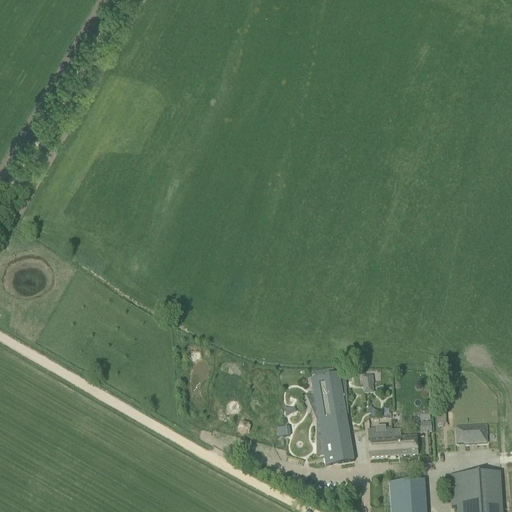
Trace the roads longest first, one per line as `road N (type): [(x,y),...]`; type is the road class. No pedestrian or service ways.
road 1 (track): [(307,511),(0,336)]
road 2 (track): [(0,206),(122,0)]
